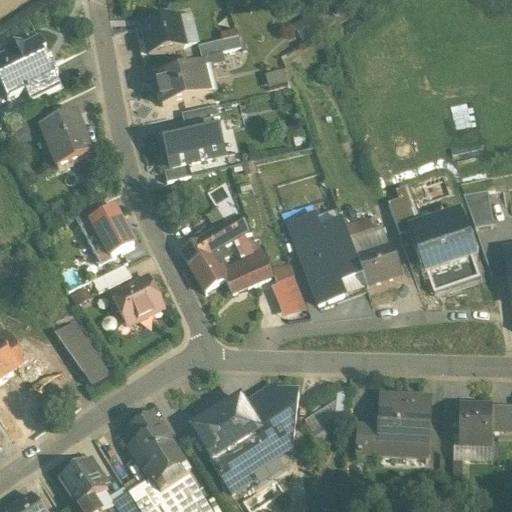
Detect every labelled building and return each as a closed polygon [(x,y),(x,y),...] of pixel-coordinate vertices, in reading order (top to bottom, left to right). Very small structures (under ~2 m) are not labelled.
[(176,21),(134,31),(141,62),(142,63),(150,60),(183,52),(176,21)] [(237,41),(217,46),(220,58),(241,53),(237,41)] [(39,42),(22,51),(20,48),(4,56),(6,58),(0,61),(0,90),(7,105),(25,96),(18,82),(50,66),(39,42)] [(217,46),(198,51),(201,62),(220,58),(217,46)] [(180,65),(153,72),(155,83),(183,77),(180,65)] [(50,66),(18,82),(25,96),(30,106),(62,91),(50,66)] [(155,83),(155,84),(162,113),(210,101),(203,72),(183,77),(155,83)] [(52,110),(7,131),(14,145),(39,132),(58,125),(52,110)] [(216,113),(181,121),(184,133),(213,126),(219,125),(216,113)] [(58,125),(39,132),(57,177),(92,163),(75,118),(58,125)] [(162,138),(172,176),(172,177),(187,173),(222,165),(213,126),(184,133),(162,138)] [(187,173),(172,177),(172,176),(164,178),(167,190),(190,185),(187,173)] [(225,190),(207,200),(227,232),(238,226),(225,190)] [(493,234),(486,199),(463,204),(475,237),(493,234)] [(185,204),(167,214),(172,223),(190,214),(185,204)] [(95,214),(74,225),(79,234),(80,234),(91,229),(100,223),(95,214)] [(100,223),(91,229),(111,267),(133,255),(113,217),(100,223)] [(362,284),(355,265),(344,235),(342,229),(319,237),(314,224),(289,233),(319,315),(345,306),(340,292),(362,284)] [(227,232),(206,245),(203,239),(194,244),(198,250),(180,260),(189,275),(210,262),(211,263),(222,256),(232,250),(244,242),(238,226),(227,232)] [(372,226),(344,235),(355,265),(382,256),(377,240),(372,226)] [(435,302),(479,286),(459,226),(414,242),(435,302)] [(111,267),(91,229),(80,234),(93,260),(101,256),(107,269),(111,267)] [(254,265),(244,242),(232,250),(241,270),(254,265)] [(382,256),(355,265),(362,284),(367,298),(402,287),(390,254),(382,256)] [(222,256),(211,263),(226,289),(231,287),(225,277),(220,268),(227,264),(222,256)] [(511,257),(503,259),(507,282),(511,312),(511,257)] [(241,270),(235,273),(246,297),(271,287),(261,261),(254,265),(241,270)] [(210,262),(189,275),(205,302),(226,290),(226,289),(211,263),(210,262)] [(273,274),(287,326),(308,320),(294,269),(273,274)] [(246,297),(235,273),(225,277),(231,287),(226,289),(226,290),(232,303),(246,297)] [(125,274),(92,289),(98,302),(131,286),(125,274)] [(148,287),(111,305),(126,335),(138,329),(139,332),(153,325),(151,322),(163,317),(148,287)] [(108,384),(72,329),(55,341),(91,395),(108,384)] [(16,358),(4,340),(0,342),(0,388),(17,377),(39,363),(29,349),(16,358)] [(276,393),(244,414),(261,438),(298,414),(300,400),(276,393)] [(349,397),(337,396),(335,418),(346,420),(349,397)] [(429,406),(381,403),(379,436),(378,458),(380,458),(379,465),(425,467),(429,406)] [(240,408),(193,436),(212,467),(236,453),(261,438),(244,414),(240,408)] [(492,412),(459,411),(458,453),(476,453),(476,448),(491,448),(491,438),(492,412)] [(511,411),(492,412),(491,438),(511,438),(511,411)] [(236,453),(212,467),(232,501),(251,488),(247,483),(292,458),(298,414),(261,438),(236,453)] [(346,420),(335,418),(333,425),(338,432),(345,432),(346,420)] [(333,424),(322,431),(330,443),(340,436),(338,432),(333,425),(333,424)] [(152,425),(128,441),(144,466),(138,470),(149,488),(150,489),(181,469),(152,425)] [(379,436),(358,435),(356,463),(379,465),(380,458),(378,458),(379,436)] [(458,453),(453,453),(453,465),(462,465),(490,466),(491,454),(476,453),(458,453)] [(453,465),(452,490),(461,490),(462,465),(453,465)] [(105,498),(86,469),(59,487),(75,511),(94,511),(91,507),(105,498)] [(181,469),(150,489),(149,488),(127,502),(134,511),(206,511),(189,484),(185,476),(181,469)] [(282,482),(243,508),(245,511),(260,511),(277,502),(274,497),(286,489),(282,482)] [(134,511),(127,502),(112,511),(134,511)]
